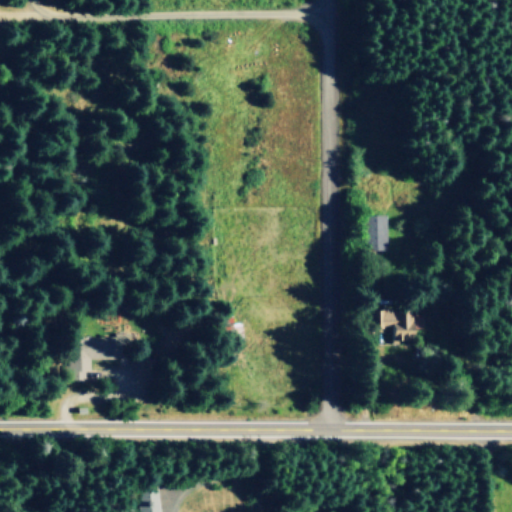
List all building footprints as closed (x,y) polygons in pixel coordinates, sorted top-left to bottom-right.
[(385,214),(364,215),(365,249),(385,249),(385,214)] [(421,314),(410,314),(410,309),(375,308),(374,322),(393,323),(392,339),(412,339),(413,327),(421,328),(421,314)] [(79,377),(79,369),(86,369),(86,357),(113,357),(113,365),(127,365),(127,330),(111,330),(111,335),(62,335),(62,377),(79,377)] [(83,412),(83,405),(73,406),(74,413),(83,412)] [(157,511),(154,484),(133,487),(136,511),(157,511)]
